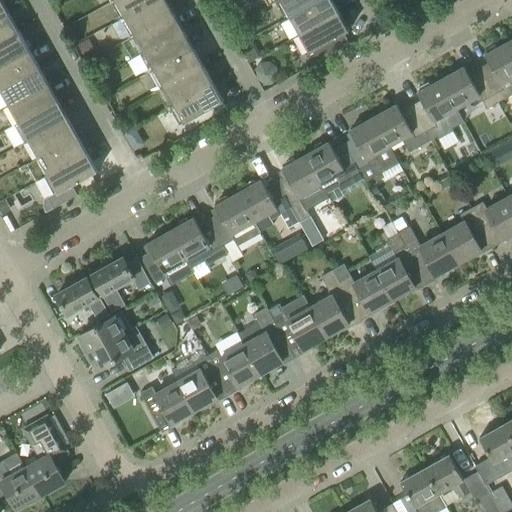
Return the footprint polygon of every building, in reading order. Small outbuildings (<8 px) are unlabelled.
[(0,0),(0,17),(9,13),(1,0),(0,0)] [(114,0),(124,17),(154,0),(114,0)] [(134,34),(174,12),(166,0),(154,0),(124,17),(134,34)] [(279,0),(289,16),(318,0),(279,0)] [(318,0),(289,16),(285,19),(293,33),(295,36),(338,12),(331,0),(318,0)] [(144,52),(183,30),(174,12),(134,34),(144,52)] [(338,12),(295,36),(305,55),(318,48),(323,58),(349,43),(343,33),(348,30),(348,29),(338,12)] [(0,40),(18,30),(9,13),(0,17),(0,40)] [(0,63),(28,48),(18,30),(0,40),(0,63)] [(153,69),(193,47),(183,30),(144,52),(153,69)] [(511,51),(507,42),(485,54),(489,62),(477,68),(493,96),(497,102),(511,94),(511,51)] [(163,87),(203,64),(193,47),(153,69),(163,87)] [(0,86),(38,65),(28,48),(0,63),(0,86)] [(173,104),(213,82),(203,64),(163,87),(173,104)] [(8,105),(48,82),(38,65),(0,86),(0,99),(4,107),(8,105)] [(493,96),(477,68),(467,74),(463,66),(440,80),(456,108),(479,95),(487,108),(497,102),(493,96)] [(463,121),(456,108),(440,80),(417,92),(421,100),(410,106),(429,140),(437,136),(438,138),(452,130),(451,128),(463,121)] [(18,122),(57,100),(48,82),(8,105),(18,122)] [(173,104),(169,107),(179,125),(183,122),(223,100),(213,82),(173,104)] [(28,139),(67,117),(57,100),(18,122),(28,139)] [(429,140),(410,106),(400,111),(396,104),(372,117),(388,146),(401,139),(409,151),(429,140)] [(37,157),(77,135),(67,117),(28,139),(37,157)] [(398,162),(388,146),(372,117),(349,130),(353,137),(343,143),(357,169),(358,169),(361,174),(365,181),(398,162)] [(47,174),(87,152),(77,135),(37,157),(47,174)] [(511,139),(501,145),(509,158),(511,156),(511,139)] [(328,142),(305,155),(321,183),(325,190),(337,182),(339,186),(361,174),(358,169),(357,169),(343,143),(332,149),(328,142)] [(57,192),(47,198),(53,208),(77,195),(71,185),(97,170),(87,152),(47,174),(57,192)] [(286,175),(275,181),(290,208),(299,222),(310,215),(299,196),(321,183),(305,155),(282,168),(286,175)] [(290,208),(275,181),(265,187),(261,179),(238,192),(260,232),(273,225),(266,214),(277,208),(280,213),(290,208)] [(218,213),(208,219),(224,247),(234,241),(237,246),(260,232),(238,192),(214,205),(218,213)] [(511,232),(511,203),(508,196),(486,208),(482,201),(470,207),(492,246),(504,240),(502,238),(511,232)] [(492,246),(470,207),(459,214),(463,221),(442,233),(458,263),(480,250),(481,253),(492,246)] [(224,247),(208,219),(197,225),(193,217),(170,230),(191,266),(204,259),(206,264),(227,253),(224,247)] [(458,263),(442,233),(420,245),(416,238),(409,226),(398,233),(404,244),(426,283),(438,277),(436,275),(458,263)] [(195,274),(191,266),(170,230),(147,243),(151,251),(140,257),(156,284),(165,279),(170,288),(195,274)] [(404,244),(398,233),(387,239),(393,250),(397,258),(375,270),(392,300),(413,288),(415,290),(426,283),(404,244)] [(299,234),(284,243),(292,257),(307,249),(299,234)] [(91,274),(94,279),(112,311),(124,304),(114,287),(132,277),(139,288),(150,282),(137,258),(127,264),(122,257),(112,263),(110,259),(100,265),(102,268),(91,274)] [(392,300),(375,270),(354,282),(350,275),(344,263),(332,270),(360,320),(371,314),(370,312),(392,300)] [(360,320),(332,270),(321,276),(327,287),(331,295),(309,307),(326,336),(347,324),(349,326),(360,320)] [(108,314),(98,296),(87,277),(77,282),(75,279),(65,284),(67,288),(56,294),(67,313),(88,302),(98,319),(108,314)] [(278,302),(267,309),(272,318),(294,357),(305,351),(304,348),(326,336),(309,307),(288,319),(283,312),(278,302)] [(265,332),(243,344),(260,373),(281,361),(282,363),(294,357),(272,318),(267,309),(266,306),(254,313),(261,324),(265,332)] [(85,354),(130,328),(121,311),(79,335),(84,343),(80,345),(85,354)] [(130,328),(85,354),(89,362),(93,360),(98,369),(122,355),(129,370),(152,357),(135,326),(130,328)] [(260,373),(243,344),(222,356),(217,349),(206,355),(228,394),(239,388),(238,385),(260,373)] [(228,394),(206,355),(195,361),(199,369),(177,381),(193,410),(215,398),(216,400),(228,394)] [(193,410),(177,381),(155,393),(151,386),(139,393),(161,432),(173,425),(172,422),(193,410)] [(111,390),(105,393),(113,408),(119,404),(111,390)] [(47,414),(29,424),(22,428),(39,459),(24,467),(40,495),(65,481),(52,458),(67,450),(47,414)] [(511,418),(503,423),(511,439),(511,418)] [(503,456),(511,450),(511,439),(503,423),(479,437),(500,475),(511,469),(503,456)] [(470,491),(458,471),(449,454),(424,467),(438,492),(446,505),(470,491)] [(40,495),(24,467),(12,474),(4,459),(0,461),(0,496),(7,492),(16,509),(40,495)] [(436,511),(447,507),(446,505),(438,492),(424,467),(400,481),(417,511),(436,511)] [(504,511),(511,507),(511,504),(508,497),(502,486),(490,493),(500,511),(504,511)] [(500,511),(490,493),(479,499),(485,511),(500,511)] [(377,511),(370,498),(345,511),(377,511)]
